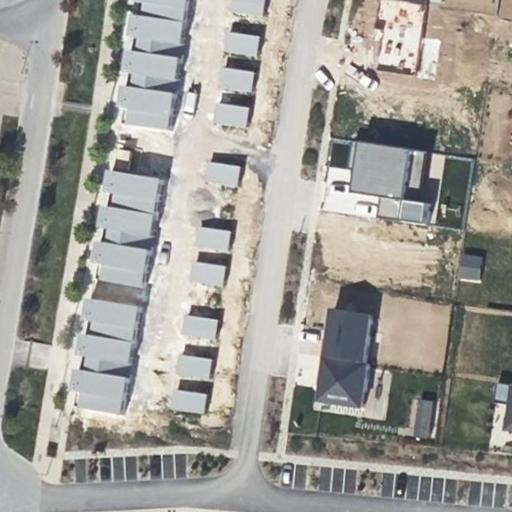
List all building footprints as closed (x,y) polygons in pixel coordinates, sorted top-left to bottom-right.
[(173,128),(190,0),(136,0),(119,121),(173,128)] [(266,0),(232,0),(231,12),(264,18),(266,0)] [(417,75),(427,5),(394,0),(379,0),(374,39),(382,40),(377,69),(417,75)] [(261,37),(227,32),(224,53),(257,58),(261,37)] [(256,73),(222,68),(219,89),(252,94),(256,73)] [(249,108),(216,103),(212,124),(246,130),(249,108)] [(430,154),(355,142),(350,170),(359,172),(356,195),(383,199),(380,219),(430,226),(433,204),(423,203),(430,154)] [(242,166),(208,161),(205,182),(238,188),(242,166)] [(149,287),(165,179),(113,172),(97,280),(149,287)] [(233,230),(200,225),(196,246),(230,252),(233,230)] [(483,257),(464,255),(461,281),(480,283),(483,257)] [(226,266),(193,261),(189,282),(223,287),(226,266)] [(125,414),(143,308),(92,299),(74,406),(125,414)] [(379,312),(335,306),(321,403),(369,410),(376,363),(371,362),(379,312)] [(220,320),(186,315),(183,336),(216,341),(220,320)] [(214,359),(180,354),(177,375),(210,381),(214,359)] [(511,385),(498,384),(495,404),(511,406),(511,417),(510,430),(511,430),(511,385)] [(207,395),(174,390),(170,411),(204,416),(207,395)] [(438,402),(416,399),(412,425),(407,424),(406,433),(433,437),(438,402)]
